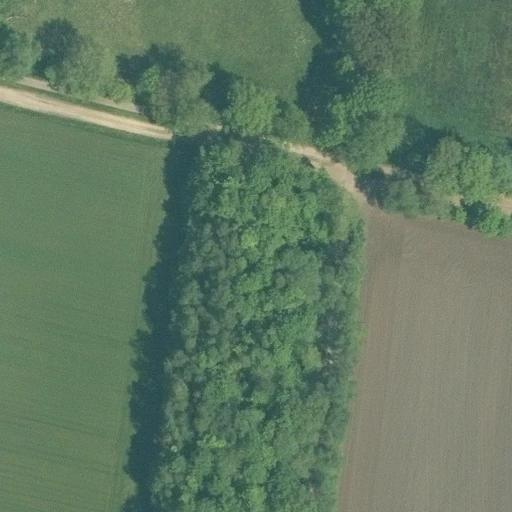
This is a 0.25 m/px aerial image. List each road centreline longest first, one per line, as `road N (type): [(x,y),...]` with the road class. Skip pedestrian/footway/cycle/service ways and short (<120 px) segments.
road 1 (track): [(347,183),(0,95)]
road 2 (track): [(511,222),(347,183)]
